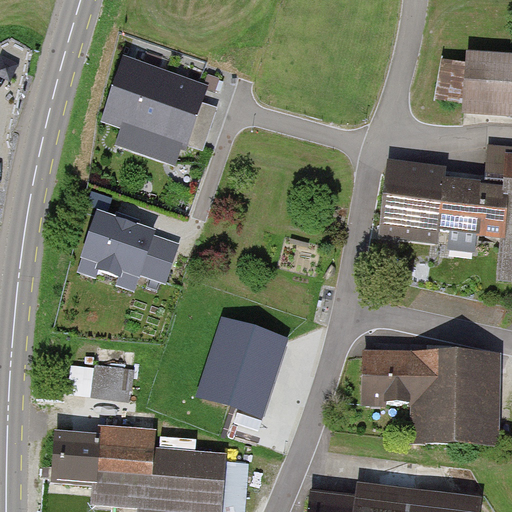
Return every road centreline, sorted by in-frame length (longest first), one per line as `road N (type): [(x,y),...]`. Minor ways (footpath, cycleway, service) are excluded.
road 1 (primary): [(8,511),(23,242),(82,0)]
road 2 (residential): [(278,511),(347,308)]
road 3 (residential): [(347,308),(511,345)]
road 4 (residential): [(347,308),(379,151)]
road 5 (residential): [(237,111),(379,151)]
road 6 (residential): [(379,151),(385,131),(511,137)]
